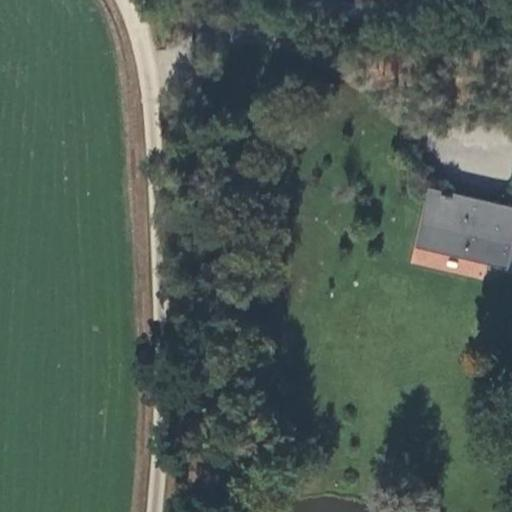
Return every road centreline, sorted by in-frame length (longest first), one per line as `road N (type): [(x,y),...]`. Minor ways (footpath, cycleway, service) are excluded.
road 1 (unclassified): [(128,0),(147,68),(158,212),(156,511)]
road 2 (unclassified): [(316,0),(386,11),(447,0)]
